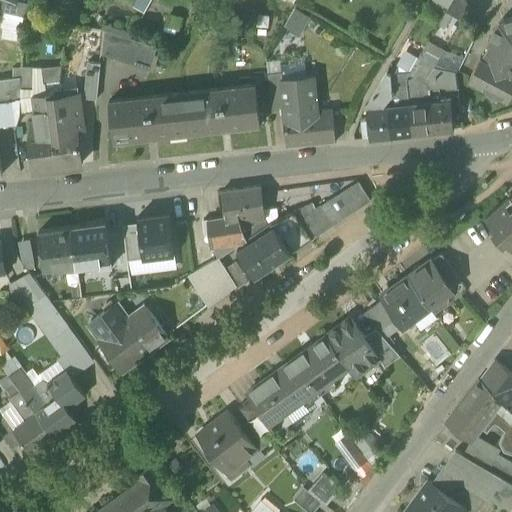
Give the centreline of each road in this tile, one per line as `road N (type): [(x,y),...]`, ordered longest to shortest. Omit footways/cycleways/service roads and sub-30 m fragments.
road 1 (residential): [(485,147),(456,182),(8,511)]
road 2 (residential): [(485,147),(0,200)]
road 3 (residential): [(366,511),(511,317)]
